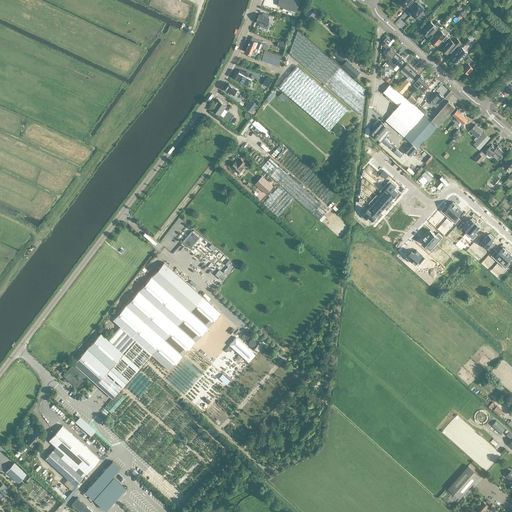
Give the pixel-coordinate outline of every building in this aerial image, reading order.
[(294,0),(279,0),(277,5),(297,12),(300,2),(294,0)] [(412,14),(415,17),(423,8),(418,3),(416,5),(414,2),(409,8),(412,10),(410,12),(412,14)] [(312,6),(304,15),(311,21),(319,12),(312,6)] [(268,32),(273,16),(266,13),(265,14),(263,13),(263,15),(260,14),(257,22),(261,23),(259,29),(268,32)] [(422,31),(425,34),(425,33),(428,36),(433,30),(435,32),(442,25),(438,21),(435,25),(431,22),(425,28),(425,27),(422,31)] [(432,40),(438,45),(442,40),(445,42),(451,35),(448,33),(446,36),(440,30),(432,40)] [(362,115),(365,89),(298,31),(289,53),(362,115)] [(388,34),(384,40),(386,42),(384,44),(389,48),(395,40),(388,34)] [(441,49),(447,54),(451,50),(454,52),(462,43),(457,38),(454,42),(450,39),(441,49)] [(251,39),(248,45),(255,48),(256,45),(259,46),(260,43),(251,39)] [(255,48),(248,45),(246,51),(255,55),(257,52),(254,51),(255,48)] [(452,58),(458,63),(467,52),(462,47),(458,51),(455,54),(452,58)] [(390,48),(389,50),(386,48),(383,52),(387,56),(385,58),(388,61),(395,52),(390,48)] [(343,49),(340,53),(337,50),(333,55),(342,64),(346,59),(343,57),(347,53),(343,49)] [(279,66),(282,55),(265,50),(262,60),(279,66)] [(391,59),(387,63),(393,69),(397,64),(399,66),(404,60),(396,53),(391,59)] [(353,59),(360,65),(363,68),(368,64),(364,60),(357,54),(353,59)] [(471,66),(474,62),(468,57),(465,61),(468,64),(463,69),(468,74),(473,68),(471,66)] [(356,77),(360,72),(347,60),(343,65),(356,77)] [(407,63),(402,68),(412,77),(417,71),(407,63)] [(348,109),(297,65),(279,87),(330,131),(348,109)] [(248,74),(239,69),(233,80),(242,85),(244,86),(248,74)] [(268,87),(272,79),(267,76),(263,84),(268,87)] [(418,76),(408,88),(409,89),(409,88),(410,89),(414,86),(417,83),(419,85),(424,79),(421,76),(419,77),(418,76)] [(406,78),(397,89),(402,93),(411,83),(406,78)] [(430,84),(424,79),(419,85),(420,85),(421,83),(417,87),(423,92),(430,84)] [(231,93),(231,92),(233,89),(235,91),(236,91),(237,89),(229,83),(225,89),(231,93)] [(424,113),(390,85),(384,92),(389,96),(395,101),(399,105),(386,120),(404,136),(424,113)] [(273,90),(267,98),(269,100),(276,92),(273,90)] [(431,101),(433,103),(433,104),(435,106),(435,105),(436,106),(444,97),(442,95),(440,93),(439,93),(431,101)] [(411,95),(407,99),(413,103),(416,100),(411,95)] [(227,105),(218,99),(212,109),(220,115),(227,105)] [(254,110),(258,105),(251,99),(245,107),(252,113),(254,114),(256,111),(254,110)] [(455,107),(449,101),(432,120),(425,114),(425,113),(404,136),(413,144),(406,151),(411,155),(438,125),(455,107)] [(455,122),(463,114),(458,109),(452,115),(455,118),(453,120),(455,122)] [(228,110),(223,117),(228,120),(233,114),(228,110)] [(468,118),(463,114),(455,122),(457,124),(460,121),(463,124),(468,118)] [(278,147),(282,143),(256,119),(252,123),(278,147)] [(388,127),(381,121),(371,133),(380,142),(381,141),(383,143),(381,144),(389,151),(394,146),(387,140),(388,140),(385,137),(390,130),(388,128),(388,127)] [(347,130),(347,129),(347,128),(347,127),(346,125),(344,123),(342,123),(341,123),(340,123),(339,123),(338,124),(337,124),(336,125),(335,127),(335,128),(335,129),(335,130),(335,132),(336,133),(337,134),(338,134),(339,135),(340,135),(341,135),(343,135),(344,135),(345,134),(345,133),(346,132),(347,131),(347,130)] [(479,149),(490,137),(484,132),(483,133),(482,132),(483,131),(475,124),(470,130),(473,133),(472,133),(476,137),(474,139),(476,141),(473,144),(479,149)] [(498,159),(505,152),(498,146),(496,148),(492,144),(486,150),(491,154),(492,154),(498,159)] [(420,170),(419,168),(406,157),(405,157),(394,147),(389,152),(400,163),(413,174),(414,174),(416,175),(420,170)] [(373,164),(374,154),(370,154),(371,150),(366,149),(364,163),(373,164)] [(480,153),(475,159),(479,163),(484,157),(480,153)] [(320,219),(328,210),(270,158),(261,167),(320,219)] [(508,159),(503,165),(501,166),(509,173),(511,171),(511,170),(511,158),(510,161),(508,159)] [(241,159),(238,163),(236,161),(231,166),(239,173),(243,168),(242,167),(246,163),(241,159)] [(389,175),(383,170),(380,174),(385,178),(389,175)] [(273,186),(262,176),(255,184),(266,194),(273,186)] [(390,180),(384,187),(394,197),(395,196),(396,196),(398,194),(397,193),(398,192),(394,189),(396,186),(390,180)] [(271,197),(273,195),(277,198),(279,196),(284,201),(282,204),(285,207),(294,197),(279,185),(270,196),(271,197)] [(384,187),(380,191),(391,200),(394,197),(384,187)] [(377,195),(376,195),(387,204),(391,200),(380,191),(382,193),(379,197),(377,195)] [(376,195),(373,199),(383,208),(387,204),(376,195)] [(373,199),(369,203),(380,213),(383,208),(373,199)] [(445,206),(441,210),(448,217),(450,215),(458,205),(455,203),(455,204),(453,202),(448,208),(445,206)] [(371,205),(368,209),(376,216),(380,213),(369,203),(371,205)] [(450,215),(448,217),(455,223),(460,218),(457,216),(462,210),(460,209),(461,208),(458,205),(450,215)] [(368,209),(362,216),(366,220),(368,217),(372,221),(373,220),(374,221),(376,218),(375,217),(376,216),(368,209)] [(463,222),(459,226),(462,229),(463,227),(468,230),(466,233),(468,231),(475,222),(474,221),(475,220),(473,218),(472,219),(471,218),(466,224),(463,222)] [(468,231),(466,233),(473,239),(477,234),(475,232),(480,226),(479,226),(480,225),(477,222),(476,223),(475,222),(468,231)] [(189,248),(200,237),(192,230),(182,241),(189,248)] [(428,231),(425,234),(437,244),(443,237),(438,233),(436,235),(430,230),(429,232),(428,231)] [(423,237),(422,239),(428,244),(425,247),(430,251),(437,244),(425,234),(423,237)] [(488,234),(481,242),(489,250),(495,244),(492,241),(494,239),(493,238),(493,237),(490,234),(489,235),(488,234)] [(496,251),(491,255),(498,262),(500,260),(508,250),(506,248),(505,249),(503,247),(498,253),(496,251)] [(408,255),(407,256),(418,266),(425,258),(417,250),(414,253),(412,251),(411,252),(410,251),(407,254),(408,255)] [(500,260),(498,262),(505,268),(510,263),(507,261),(511,255),(511,254),(511,253),(508,250),(500,260)] [(220,314),(164,262),(113,320),(120,326),(152,356),(169,372),(220,314)] [(73,365),(64,376),(77,388),(86,377),(82,373),(84,372),(96,384),(97,383),(113,397),(112,398),(113,399),(152,356),(120,326),(108,340),(101,334),(74,364),(83,371),(82,373),(73,365)] [(236,336),(230,344),(249,361),(255,354),(236,336)] [(497,389),(504,394),(507,391),(501,385),(497,389)] [(499,416),(503,412),(497,406),(493,410),(499,416)] [(81,415),(75,421),(91,435),(96,429),(81,415)] [(496,420),(491,425),(500,434),(505,428),(496,420)] [(76,485),(100,458),(62,425),(49,440),(56,447),(46,458),(76,485)] [(33,446),(37,441),(38,441),(39,441),(40,439),(40,438),(42,436),(36,430),(26,441),(33,446)] [(93,498),(112,478),(121,468),(113,461),(85,491),(93,498)] [(14,463),(6,472),(18,482),(26,473),(14,463)] [(480,476),(468,465),(448,488),(460,499),(480,476)] [(113,480),(112,481),(93,502),(103,511),(105,509),(123,488),(113,480)] [(53,487),(64,497),(66,495),(55,485),(53,487)] [(80,511),(93,511),(77,497),(71,504),(80,511)] [(480,511),(478,511),(484,511),(488,506),(483,501),(477,508),(480,511)]
